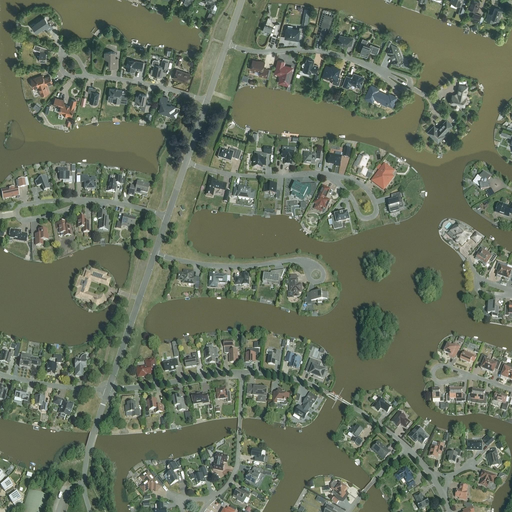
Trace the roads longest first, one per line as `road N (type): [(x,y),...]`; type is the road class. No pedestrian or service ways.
road 1 (residential): [(155,251),(208,265),(302,261),(316,274)]
road 2 (residential): [(226,44),(332,52),(382,71)]
road 3 (residential): [(184,162),(230,176),(330,176)]
road 4 (unclassified): [(108,389),(155,251)]
road 5 (residential): [(208,499),(236,465),(241,372)]
road 6 (residential): [(108,389),(241,372)]
road 7 (residential): [(205,101),(84,76)]
road 8 (residential): [(330,176),(364,220),(373,216),(370,196),(340,176)]
